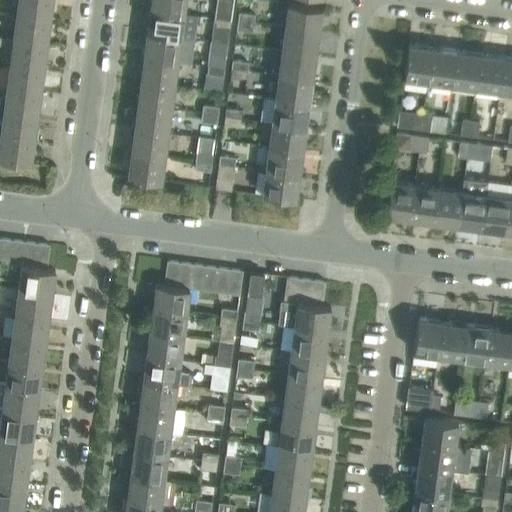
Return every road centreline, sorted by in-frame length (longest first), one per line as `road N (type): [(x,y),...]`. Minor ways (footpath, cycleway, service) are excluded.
road 1 (residential): [(69,511),(101,221)]
road 2 (residential): [(333,252),(367,0)]
road 3 (residential): [(364,511),(393,260)]
road 4 (residential): [(101,221),(333,252)]
road 5 (residential): [(81,218),(107,0)]
road 6 (residential): [(511,16),(384,0)]
road 7 (residential): [(393,260),(511,276)]
